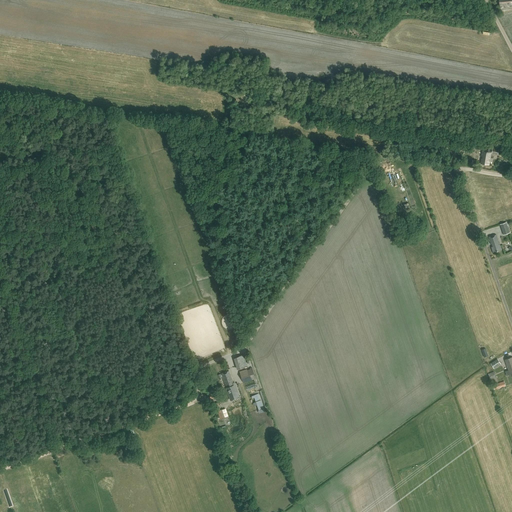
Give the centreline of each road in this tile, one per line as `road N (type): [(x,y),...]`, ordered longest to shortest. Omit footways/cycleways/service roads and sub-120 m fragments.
road 1 (track): [(387,156),(374,162),(244,346),(204,365),(189,403)]
road 2 (unclassified): [(511,176),(459,170),(511,326)]
road 3 (track): [(0,469),(189,403)]
